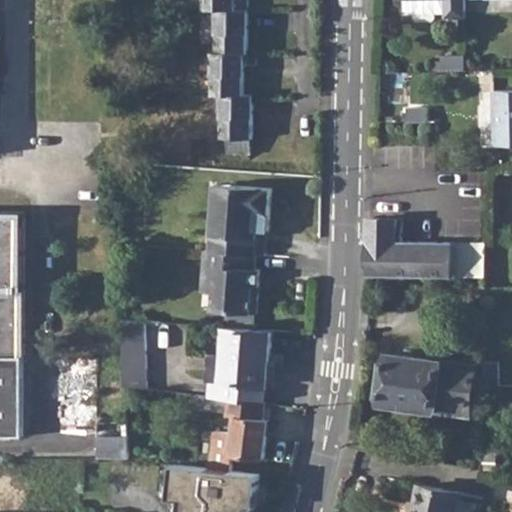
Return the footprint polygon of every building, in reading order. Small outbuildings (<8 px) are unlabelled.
[(204,0),(204,10),(218,11),(217,52),(213,52),(213,95),(222,96),(222,138),(253,138),(254,94),(245,94),(245,53),(250,52),(249,0),(204,0)] [(466,0),(405,0),(406,14),(416,14),(416,19),(418,21),(433,21),(436,19),(436,14),(446,14),(446,18),(466,18),(466,0)] [(511,88),(496,89),(496,145),(511,144),(511,88)] [(407,106),(407,121),(427,121),(427,107),(407,106)] [(217,185),(216,209),(231,210),(233,186),(217,185)] [(216,209),(212,251),(258,255),(261,232),(270,232),(274,189),(233,186),(231,210),(216,209)] [(22,214),(0,214),(0,435),(23,436),(23,301),(22,214)] [(372,216),(370,275),(487,278),(488,242),(400,240),(400,217),(372,216)] [(270,232),(261,232),(258,255),(269,255),(270,232)] [(212,251),(207,251),(205,272),(217,273),(215,294),(214,311),(259,314),(262,270),(258,269),(258,255),(212,251)] [(217,273),(205,272),(204,293),(215,294),(217,273)] [(182,323),(125,318),(126,359),(126,385),(149,388),(148,336),(180,334),(182,323)] [(213,354),(209,397),(214,398),(268,405),(274,330),(226,326),(224,355),(213,354)] [(394,352),(387,404),(472,415),(479,364),(394,352)] [(501,360),(486,360),(486,385),(501,385),(501,360)] [(268,405),(214,398),(213,406),(229,408),(229,414),(239,416),(236,432),(216,429),(211,467),(233,469),(235,453),(265,458),(271,420),(267,419),(269,405),(268,405)] [(128,422),(99,422),(98,457),(129,456),(128,433),(128,422)] [(354,426),(350,443),(374,448),(378,430),(354,426)] [(255,507),(260,473),(233,469),(211,467),(176,462),(172,494),(184,495),(181,511),(214,511),(216,502),(255,507)] [(416,511),(457,511),(462,492),(422,484),(419,500),(416,511)] [(416,511),(419,500),(410,499),(407,511),(416,511)] [(254,511),(255,507),(216,502),(214,511),(254,511)]
